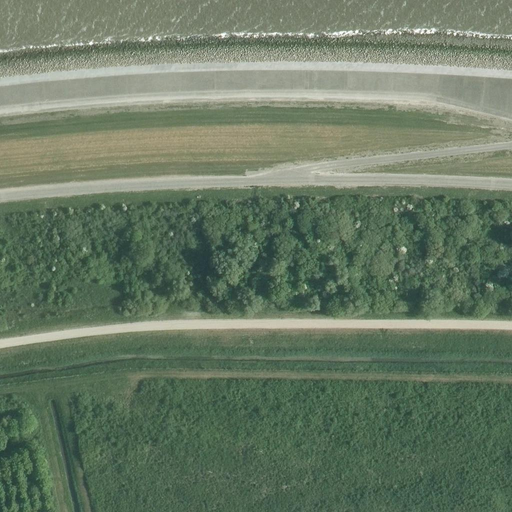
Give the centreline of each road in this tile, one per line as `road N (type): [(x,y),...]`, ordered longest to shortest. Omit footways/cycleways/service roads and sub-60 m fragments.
road 1 (track): [(0,343),(188,323),(511,325)]
road 2 (track): [(482,102),(293,62),(0,80)]
